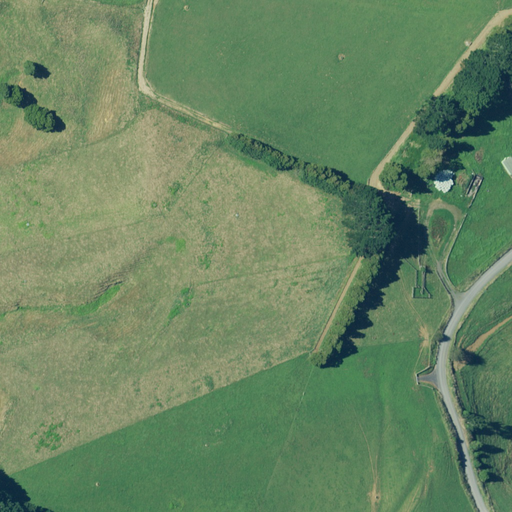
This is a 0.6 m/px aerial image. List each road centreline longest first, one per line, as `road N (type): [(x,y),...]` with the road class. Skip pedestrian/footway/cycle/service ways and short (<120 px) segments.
road 1 (unclassified): [(511,246),(460,300),(438,347),(440,393),(480,511)]
road 2 (track): [(156,0),(144,88),(329,175)]
